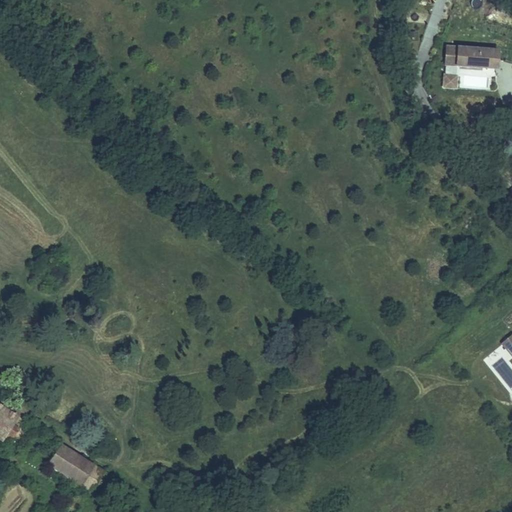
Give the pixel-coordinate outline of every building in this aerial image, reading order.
[(497,66),(498,45),(456,42),(456,45),(445,44),(442,86),(457,87),(459,63),(497,66)] [(511,356),(511,332),(500,343),(511,356)] [(0,429),(11,413),(0,405),(0,429)] [(42,462),(83,489),(97,469),(56,442),(42,462)] [(97,469),(83,489),(100,501),(105,493),(101,490),(109,477),(97,469)] [(70,494),(59,511),(70,511),(79,499),(70,494)]
